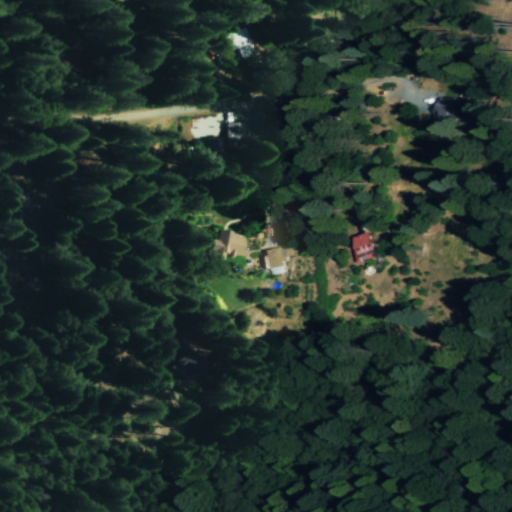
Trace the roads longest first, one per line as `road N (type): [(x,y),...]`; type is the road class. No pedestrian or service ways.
road 1 (residential): [(400,81),(54,113)]
road 2 (residential): [(77,200),(60,169),(45,15),(28,0)]
